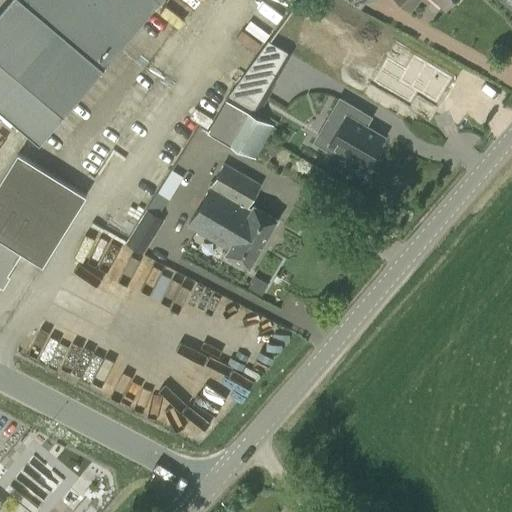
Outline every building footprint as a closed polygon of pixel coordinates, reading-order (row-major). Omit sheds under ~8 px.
[(36,0),(31,7),(23,0),(12,0),(0,15),(0,110),(39,143),(63,114),(159,2),(160,0),(36,0)] [(344,0),(358,11),(366,0),(371,0),(374,2),(375,0),(344,0)] [(398,0),(410,10),(418,0),(434,0),(445,9),(453,0),(398,0)] [(365,83),(402,104),(409,91),(430,103),(443,79),(405,58),(399,70),(379,59),(365,83)] [(233,102),(254,114),(261,102),(251,96),(259,80),(269,86),(278,72),(257,60),(233,102)] [(341,96),(322,129),(334,136),(326,149),(349,162),(352,157),(367,165),(385,134),(368,124),(373,115),(341,96)] [(225,98),(206,131),(256,159),(275,127),(225,98)] [(18,153),(0,181),(0,287),(65,183),(18,153)] [(228,247),(224,253),(250,268),(278,219),(253,204),(249,210),(246,208),(260,183),(224,163),(188,225),(228,247)] [(144,253),(152,239),(135,228),(127,242),(144,253)]
